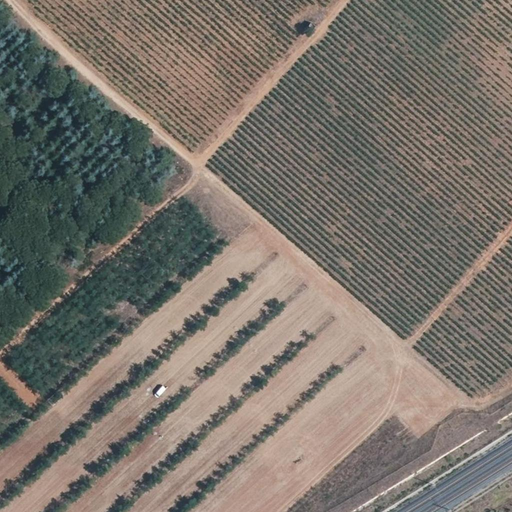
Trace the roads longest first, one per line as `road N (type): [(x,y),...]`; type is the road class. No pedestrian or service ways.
road 1 (track): [(11,0),(195,164),(345,0)]
road 2 (track): [(195,164),(469,406)]
road 3 (track): [(511,229),(403,348)]
